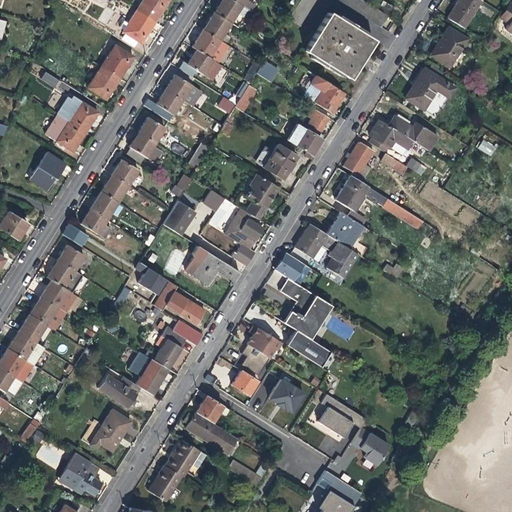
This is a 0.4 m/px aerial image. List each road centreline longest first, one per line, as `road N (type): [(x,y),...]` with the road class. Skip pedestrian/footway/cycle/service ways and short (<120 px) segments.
road 1 (residential): [(189,375),(429,0)]
road 2 (residential): [(197,0),(0,310)]
road 3 (residential): [(104,511),(189,375)]
road 4 (residential): [(189,375),(314,453)]
